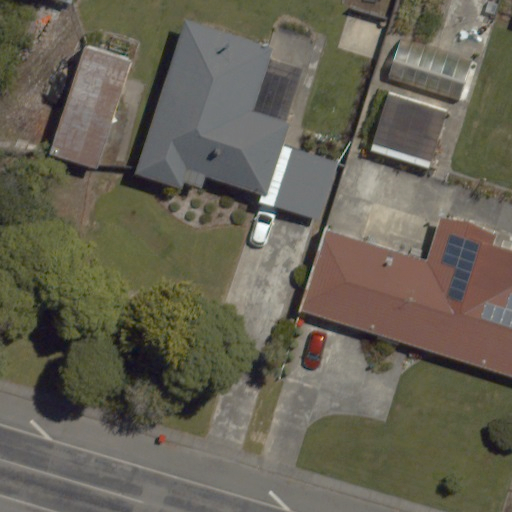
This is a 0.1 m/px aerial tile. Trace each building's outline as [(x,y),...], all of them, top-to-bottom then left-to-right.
[(206,175),(263,194),(287,123),(252,111),(272,48),(185,20),(134,175),(182,191),(185,183),(201,189),(206,175)] [(459,99),(471,59),(400,38),(388,78),(459,99)] [(130,59),(85,45),(51,153),(96,167),(130,59)] [(370,152),(427,169),(445,111),(389,93),(370,152)] [(496,233),(440,216),(427,260),(326,229),(301,310),(511,375),(511,251),(493,245),(496,233)]
